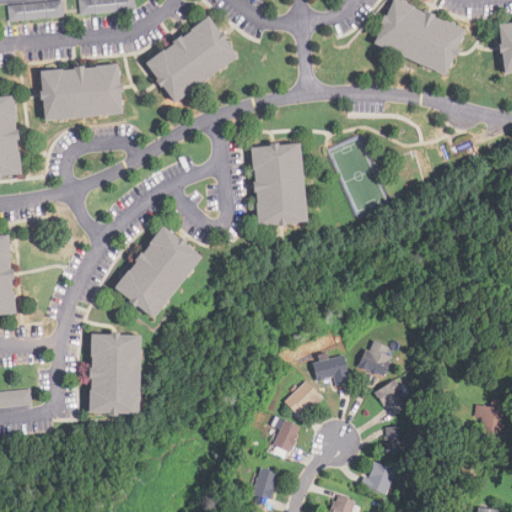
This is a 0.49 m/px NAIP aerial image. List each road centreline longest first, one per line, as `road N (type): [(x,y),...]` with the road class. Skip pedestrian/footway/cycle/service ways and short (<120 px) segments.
road 1 (residential): [(511,122),(388,98),(281,101),(73,191),(0,205)]
road 2 (residential): [(0,353),(61,342),(102,242),(156,195),(222,159),(211,127)]
